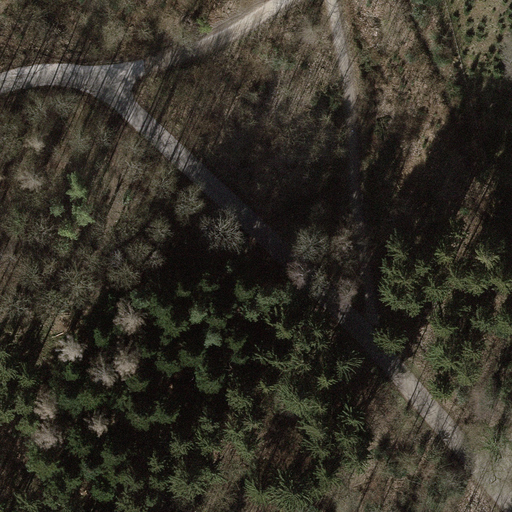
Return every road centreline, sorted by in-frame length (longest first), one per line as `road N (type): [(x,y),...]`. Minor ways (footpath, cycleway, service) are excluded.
road 1 (unclassified): [(511,506),(330,302),(153,132),(120,82)]
road 2 (track): [(331,0),(357,125),(378,357)]
road 3 (track): [(282,0),(141,75)]
road 4 (unclassified): [(120,82),(67,69),(0,84)]
